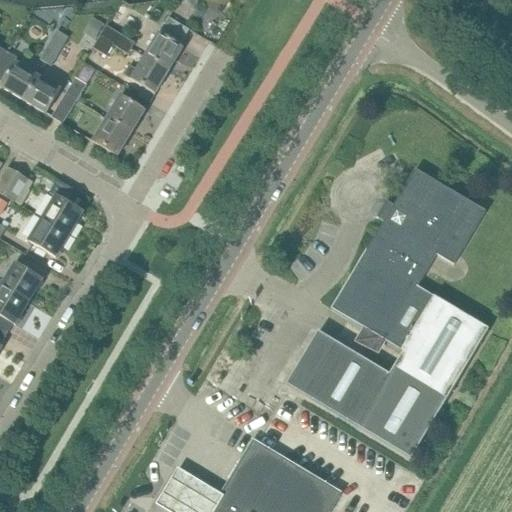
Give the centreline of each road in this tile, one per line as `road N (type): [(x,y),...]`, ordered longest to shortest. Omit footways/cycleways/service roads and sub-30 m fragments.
road 1 (tertiary): [(74,511),(371,27)]
road 2 (residential): [(0,452),(107,254)]
road 3 (unclassified): [(511,128),(371,27)]
road 4 (residential): [(132,207),(216,61)]
road 5 (residential): [(132,207),(0,124)]
